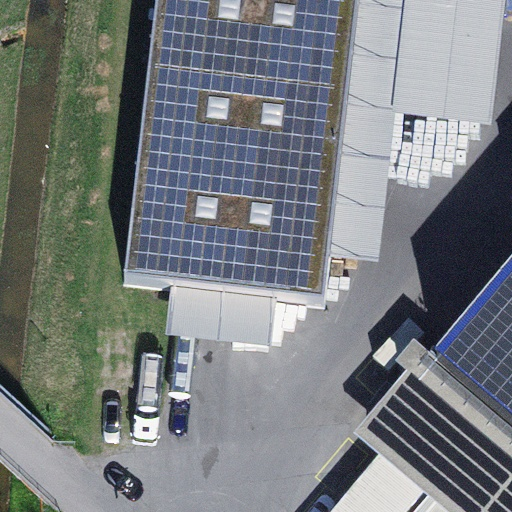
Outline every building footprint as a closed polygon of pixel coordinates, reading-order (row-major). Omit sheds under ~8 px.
[(157,0),(124,288),(171,294),(278,306),(325,311),(331,263),(348,113),(361,0),(157,0)] [(399,118),(492,129),(506,0),(361,0),(348,113),(399,118)] [(331,263),(381,269),(399,118),(348,113),(331,263)] [(410,511),(435,483),(470,511),(511,511),(511,279),(438,367),(417,349),(399,370),(410,379),(369,427),(393,447),(338,511),(410,511)] [(165,343),(272,355),(278,306),(171,294),(165,343)]
